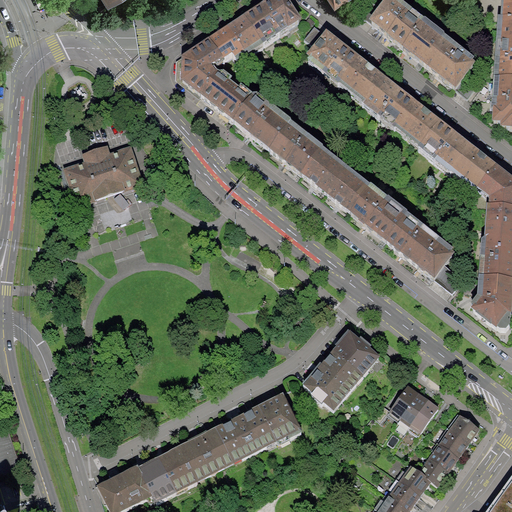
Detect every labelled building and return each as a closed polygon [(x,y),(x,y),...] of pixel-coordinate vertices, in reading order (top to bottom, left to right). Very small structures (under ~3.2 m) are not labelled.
[(288,32),(299,25),(293,16),(295,15),(289,6),(287,7),(282,0),(278,0),(268,7),(262,11),(277,35),(287,29),(288,32)] [(360,17),(370,4),(364,0),(361,0),(353,12),(360,17)] [(504,0),(503,14),(506,15),(506,24),(511,24),(511,0),(507,0),(508,1),(504,0)] [(376,8),(376,9),(365,21),(375,29),(388,39),(408,13),(402,8),(400,12),(389,3),(382,13),(376,8)] [(376,9),(370,4),(360,17),(361,18),(365,21),(376,9)] [(245,22),(261,46),(277,35),(262,11),(250,19),(245,22)] [(408,13),(388,39),(391,42),(403,51),(421,28),(411,20),(414,17),(408,13)] [(261,46),(245,22),(234,30),(228,33),(244,58),(261,46)] [(498,23),(498,30),(502,30),(501,43),(511,44),(511,24),(506,24),(498,23)] [(442,43),(427,32),(429,30),(424,25),(421,28),(403,51),(408,55),(423,67),(441,44),(442,43)] [(310,47),(321,34),(314,29),(304,42),(310,47)] [(232,60),(235,64),(244,58),(228,33),(215,42),(209,46),(222,64),(223,66),(232,60)] [(330,42),(321,34),(310,47),(316,52),(309,61),(319,69),(317,73),(322,77),(343,51),(330,42)] [(511,44),(501,43),(500,56),(496,56),(495,63),(511,64),(511,44)] [(454,49),(451,52),(441,44),(423,67),(427,70),(439,79),(459,53),(454,49)] [(183,83),(183,84),(187,88),(201,99),(217,78),(214,79),(210,72),(222,64),(209,46),(183,63),(183,65),(182,64),(182,65),(181,66),(180,66),(179,81),(180,81),(181,82),(182,83),(183,83)] [(343,51),(322,77),(328,82),(331,78),(341,86),(341,85),(358,64),(347,54),(343,51)] [(473,69),(463,61),(465,58),(459,53),(439,79),(444,83),(461,97),(471,84),(471,83),(465,79),(473,69)] [(499,71),(498,83),(511,84),(511,64),(495,63),(495,70),(499,71)] [(368,71),(367,72),(364,69),(358,64),(341,85),(348,91),(346,94),(351,99),(354,95),(366,105),(382,84),(373,76),(374,75),(368,71)] [(234,87),(220,76),(217,78),(201,99),(204,101),(215,110),(219,113),(228,120),(234,125),(250,105),(238,95),(237,97),(230,92),(234,87)] [(375,113),(373,117),(378,121),(399,95),(387,86),(383,83),(382,84),(366,105),(365,106),(375,113)] [(497,96),(493,96),(493,103),(511,104),(511,84),(498,83),(497,96)] [(477,88),(471,84),(461,97),(463,98),(467,101),(477,88)] [(397,129),(414,108),(403,98),(399,95),(378,121),(384,126),(387,122),(397,130),(397,129)] [(250,137),(270,111),(265,107),(262,110),(252,102),(250,105),(234,125),(238,128),(250,137)] [(495,113),(494,125),(502,126),(502,130),(511,131),(511,104),(493,103),(492,110),(496,110),(496,113),(495,113)] [(438,128),(429,120),(430,119),(424,115),(423,116),(422,114),(414,108),(397,129),(404,135),(402,138),(401,137),(407,143),(410,139),(422,149),(438,128)] [(270,153),(288,131),(288,130),(274,118),(276,116),(270,111),(250,137),(255,142),(270,153)] [(444,131),(439,127),(438,128),(422,149),(421,150),(431,157),(429,161),(434,165),(455,139),(444,131)] [(274,156),(286,166),(306,140),(300,135),(298,138),(288,131),(270,153),(274,156)] [(470,152),(459,142),(455,139),(434,165),(440,170),(443,166),(453,174),(453,173),(470,152)] [(306,140),(286,166),(289,168),(301,178),(302,177),(319,156),(319,155),(309,147),(312,144),(306,140)] [(130,151),(110,158),(107,150),(83,158),(85,166),(65,172),(73,196),(77,210),(98,204),(99,208),(128,200),(127,196),(144,190),(130,151)] [(466,183),(478,193),(495,172),(485,164),(486,163),(480,159),(479,160),(477,157),(470,152),(453,173),(460,179),(458,182),(463,187),(466,183)] [(311,186),(316,190),(317,189),(327,196),(343,175),(336,170),(338,167),(339,168),(340,167),(333,162),(331,165),(319,156),(302,177),(309,183),(312,185),(311,186)] [(495,171),(495,172),(478,193),(485,198),(484,197),(486,194),(494,201),(494,211),(511,212),(511,184),(501,176),(495,171)] [(368,195),(361,189),(363,187),(364,187),(358,181),(355,185),(343,175),(327,196),(333,201),(336,204),(335,205),(341,209),(342,208),(351,216),(368,195)] [(381,198),(378,202),(368,194),(368,195),(351,216),(354,219),(366,229),(387,203),(381,198)] [(390,210),(392,207),(387,203),(366,229),(371,233),(386,245),(404,222),(405,221),(390,210)] [(487,233),(490,233),(490,242),(511,243),(511,212),(494,211),(492,211),(491,220),(488,219),(487,233)] [(417,226),(414,230),(404,222),(386,245),(390,247),(402,257),(423,231),(417,226)] [(406,260),(418,269),(436,247),(426,239),(428,235),(423,231),(402,257),(406,260)] [(481,261),(511,263),(511,243),(490,242),(486,242),(485,254),(481,254),(481,261)] [(440,286),(450,274),(450,273),(444,269),(452,259),(450,258),(451,255),(446,251),(444,253),(441,251),(444,248),(438,243),(436,247),(418,269),(422,272),(440,286)] [(484,269),(483,282),(511,283),(511,263),(481,261),(480,269),(484,269)] [(442,288),(446,291),(456,278),(450,274),(440,286),(442,288)] [(462,283),(456,278),(446,291),(448,292),(452,296),(462,283)] [(511,298),(511,286),(511,283),(483,282),(483,294),(479,294),(478,300),(482,302),(511,304),(511,298)] [(507,316),(510,316),(510,313),(511,304),(482,302),(479,305),(476,303),(472,308),(475,311),(473,313),(478,316),(478,317),(491,327),(496,331),(496,330),(500,333),(505,333),(509,328),(507,323),(504,320),(507,316)] [(338,350),(334,356),(359,377),(362,380),(371,369),(369,367),(375,360),(378,362),(378,361),(368,352),(370,350),(361,342),(359,344),(348,335),(339,346),(336,349),(338,350)] [(334,356),(322,369),(320,368),(313,377),(303,388),(314,397),(312,399),(322,407),(324,405),(333,414),(334,413),(332,411),(340,401),(342,403),(356,387),(353,384),(359,377),(334,356)] [(408,389),(390,414),(401,421),(419,396),(413,392),(413,393),(410,391),(408,389)] [(419,396),(401,421),(398,425),(408,432),(429,403),(422,398),(419,396)] [(264,405),(257,409),(274,441),(276,445),(288,439),(289,442),(301,436),(281,397),(264,405)] [(416,439),(410,447),(417,453),(427,439),(421,435),(438,411),(433,407),(434,406),(431,404),(429,403),(408,432),(416,439)] [(390,413),(383,407),(373,419),(380,425),(390,413)] [(234,423),(216,432),(231,462),(232,463),(240,458),(242,462),(267,449),(265,446),(274,441),(257,409),(255,410),(256,412),(240,420),(240,419),(236,421),(234,422),(234,423)] [(454,428),(450,433),(468,446),(473,439),(479,432),(458,416),(451,426),(454,428)] [(9,460),(3,463),(6,475),(20,470),(13,451),(7,431),(0,433),(0,445),(5,445),(9,460)] [(462,454),(468,446),(450,433),(447,431),(437,445),(440,447),(458,461),(462,454)] [(223,467),(231,462),(216,432),(208,437),(207,436),(206,436),(191,443),(188,445),(189,446),(180,451),(195,481),(203,476),(205,480),(225,470),(223,467)] [(440,447),(430,462),(448,475),(452,469),(458,461),(440,447)] [(197,485),(195,481),(180,451),(167,457),(159,462),(176,496),(197,485)] [(144,469),(137,472),(151,500),(155,507),(176,496),(159,462),(144,469)] [(441,484),(448,475),(430,462),(424,468),(418,464),(413,471),(431,484),(438,489),(441,484)] [(396,482),(420,499),(423,495),(431,484),(413,471),(409,468),(404,474),(403,473),(396,482)] [(109,511),(126,511),(151,500),(137,472),(137,471),(121,479),(121,478),(116,481),(114,482),(114,483),(99,491),(109,511)] [(489,511),(511,511),(511,480),(502,494),(489,511)] [(389,491),(391,493),(387,498),(389,500),(405,511),(410,511),(412,509),(420,499),(396,482),(389,491)] [(375,511),(405,511),(389,500),(385,505),(381,503),(375,511)]
